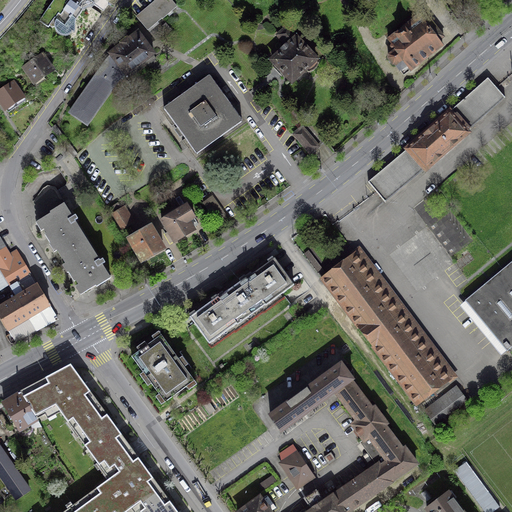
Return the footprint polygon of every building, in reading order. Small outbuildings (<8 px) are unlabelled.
[(73,31),(74,32),(75,29),(76,20),(84,10),(91,7),(94,5),(89,1),(89,0),(53,0),(39,21),(48,28),(54,19),(56,21),(55,23),(55,26),(55,29),(56,32),(58,34),(61,35),(64,36),(67,36),(69,35),(71,33),(73,31)] [(170,0),(157,0),(151,5),(162,18),(162,19),(176,6),(170,0)] [(314,0),(312,0),(294,10),(300,20),(320,10),(314,0)] [(147,30),(162,18),(151,5),(137,18),(147,30)] [(419,16),(388,40),(396,50),(389,55),(388,59),(393,64),(396,65),(404,75),(442,45),(439,41),(443,37),(425,14),(420,17),(419,16)] [(287,46),(272,60),(292,82),(306,69),(308,72),(313,70),(315,69),(317,67),(319,63),(297,39),(298,38),(287,26),(277,35),(287,46)] [(122,45),(111,54),(112,55),(125,72),(129,78),(156,58),(137,33),(128,40),(127,39),(121,43),(122,45)] [(42,55),(24,68),(34,83),(53,70),(42,55)] [(125,72),(112,55),(103,66),(70,112),(87,124),(118,80),(125,72)] [(165,108),(163,109),(196,153),(197,154),(241,122),(241,121),(242,120),(210,76),(209,77),(208,75),(164,107),(165,108)] [(368,182),(385,202),(420,171),(421,172),(468,132),(467,131),(505,97),(488,78),(422,136),(368,182)] [(13,82),(0,90),(0,101),(5,110),(15,103),(17,106),(25,100),(13,82)] [(55,125),(51,128),(74,157),(78,154),(55,125)] [(302,128),(294,134),(310,153),(318,146),(302,128)] [(148,181),(140,186),(151,203),(158,198),(148,181)] [(62,256),(87,241),(74,221),(77,219),(75,215),(72,217),(64,204),(50,212),(51,214),(40,220),(48,233),(45,235),(51,244),(54,242),(62,256)] [(118,204),(110,209),(122,228),(130,223),(118,204)] [(186,205),(161,220),(174,241),(194,229),(193,227),(198,224),(186,205)] [(150,226),(129,239),(142,260),(163,248),(150,226)] [(0,239),(0,270),(1,270),(9,284),(10,286),(13,292),(33,325),(32,325),(36,331),(57,321),(58,317),(50,305),(49,305),(16,250),(9,255),(0,239)] [(110,278),(87,241),(62,256),(71,270),(68,272),(74,281),(77,280),(84,292),(95,285),(96,286),(110,278)] [(416,404),(450,379),(355,253),(321,278),(416,404)] [(274,258),(246,279),(265,304),(266,305),(294,285),(274,258)] [(511,260),(465,300),(507,351),(511,346),(511,260)] [(0,290),(9,284),(1,270),(0,270),(0,290)] [(246,278),(218,298),(237,323),(238,324),(265,304),(246,279),(246,278)] [(33,325),(13,292),(8,295),(11,300),(0,306),(0,316),(12,337),(32,325),(33,325)] [(218,298),(218,297),(190,317),(209,343),(237,323),(218,298)] [(178,322),(161,335),(170,347),(187,334),(178,322)] [(170,347),(161,335),(131,356),(165,402),(194,380),(170,347)] [(335,391),(352,379),(341,363),(323,375),(324,376),(270,415),(281,430),(335,391)] [(73,429),(102,407),(74,369),(57,378),(55,376),(54,373),(20,391),(21,393),(37,419),(58,408),(73,429)] [(356,383),(352,379),(335,391),(357,421),(353,424),(356,429),(355,429),(354,431),(358,435),(359,436),(360,435),(363,439),(360,441),(376,464),(324,501),(316,490),(304,498),(312,508),(306,511),(346,511),(391,482),(390,481),(416,463),(405,448),(402,450),(384,424),(386,423),(375,407),(372,409),(354,384),(356,383)] [(469,403),(456,387),(425,410),(437,427),(469,403)] [(37,419),(21,393),(4,403),(22,433),(24,433),(25,434),(30,431),(30,429),(31,428),(29,424),(37,419)] [(133,450),(102,407),(73,429),(104,472),(133,450)] [(2,414),(0,415),(0,425),(8,437),(14,432),(2,414)] [(23,459),(8,439),(5,441),(20,461),(23,459)] [(0,474),(17,498),(29,490),(0,448),(0,474)] [(139,511),(165,494),(133,450),(104,472),(109,478),(87,494),(100,511),(124,511),(130,508),(132,511),(139,511)] [(298,452),(281,463),(297,487),(314,476),(298,452)] [(335,459),(331,452),(324,457),(329,463),(335,459)] [(454,470),(484,511),(492,511),(500,507),(466,461),(454,470)] [(462,511),(447,492),(426,507),(429,511),(462,511)] [(100,511),(87,494),(62,511),(100,511)] [(177,511),(165,494),(139,511),(177,511)] [(270,511),(260,496),(237,511),(270,511)]
